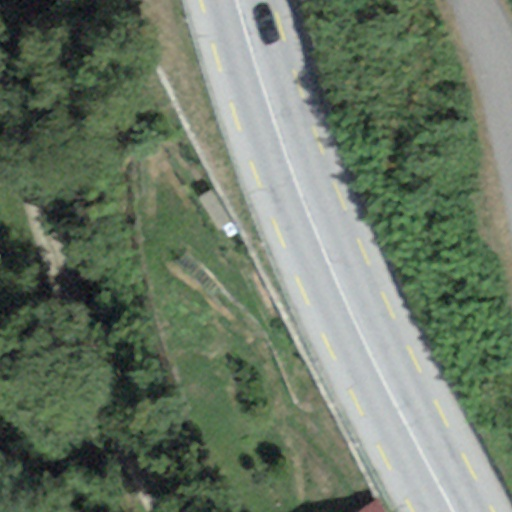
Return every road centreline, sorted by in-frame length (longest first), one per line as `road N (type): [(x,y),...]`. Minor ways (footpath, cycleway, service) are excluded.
road 1 (secondary): [(236,0),(307,216),(453,511)]
road 2 (track): [(0,55),(38,202),(159,511)]
